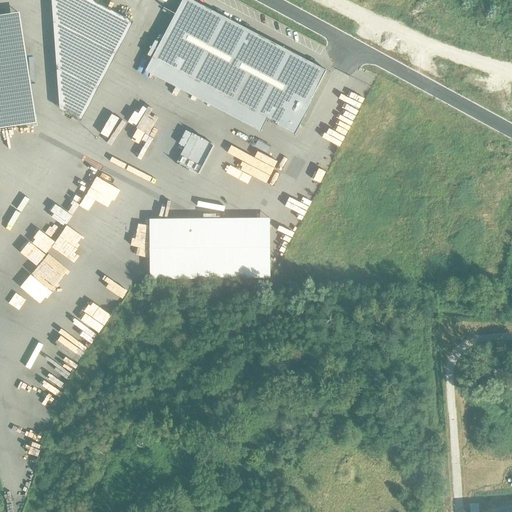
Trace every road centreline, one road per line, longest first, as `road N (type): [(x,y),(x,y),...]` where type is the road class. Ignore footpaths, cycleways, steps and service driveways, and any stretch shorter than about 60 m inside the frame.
road 1 (residential): [(261,0),(511,133)]
road 2 (unknown): [(136,176),(0,395)]
road 3 (unknown): [(77,147),(51,129),(37,0)]
road 4 (unknown): [(298,154),(260,215),(201,202)]
road 5 (unknown): [(116,70),(231,123)]
